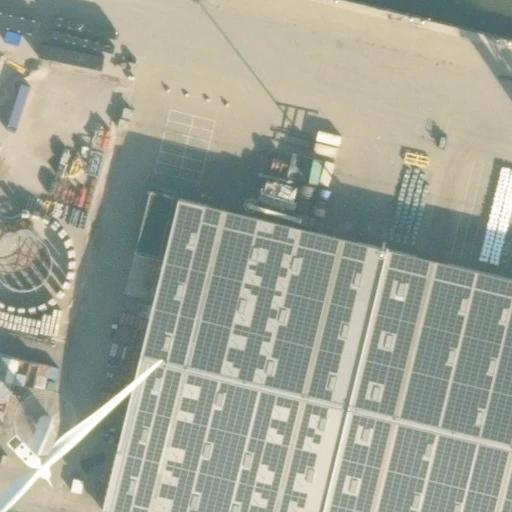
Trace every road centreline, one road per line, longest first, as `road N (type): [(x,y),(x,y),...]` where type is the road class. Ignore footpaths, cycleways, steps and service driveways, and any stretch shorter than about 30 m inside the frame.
road 1 (unknown): [(0,483),(29,484),(57,470),(83,427),(168,20)]
road 2 (unknown): [(63,8),(0,164)]
